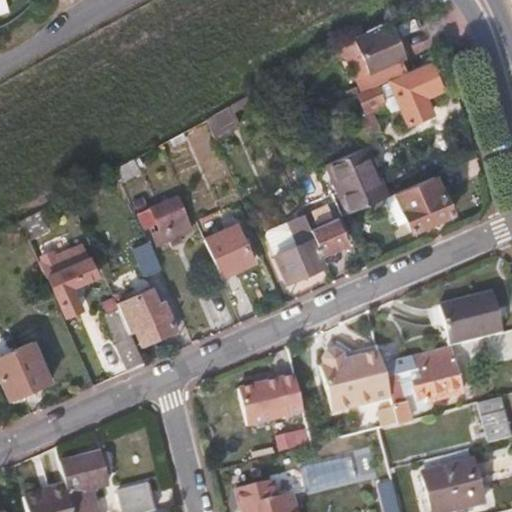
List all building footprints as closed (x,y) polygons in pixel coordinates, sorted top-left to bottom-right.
[(387,79),(404,72),(399,59),(403,58),(388,21),(378,25),(379,28),(354,38),(369,73),(372,71),(377,84),(387,79)] [(440,90),(429,61),(404,72),(387,79),(406,123),(430,113),(424,97),(440,90)] [(377,84),(356,93),(363,109),(383,100),(377,84)] [(206,118),(215,137),(237,125),(228,106),(206,118)] [(371,113),(346,124),(353,143),(379,131),(371,113)] [(168,157),(161,143),(116,168),(122,181),(168,157)] [(365,147),(326,164),(346,214),(387,197),(365,147)] [(435,176),(395,193),(411,233),(452,215),(435,176)] [(190,230),(175,197),(151,207),(146,198),(134,203),(144,228),(155,223),(158,230),(152,233),(157,245),(169,239),(172,245),(180,242),(178,236),(190,230)] [(264,236),(268,245),(285,282),(325,264),(321,255),(310,230),(309,227),(303,214),(266,231),(264,236)] [(310,230),(321,255),(346,244),(336,219),(310,230)] [(204,238),(221,277),(252,264),(235,224),(204,238)] [(144,277),(160,270),(148,241),(132,249),(144,277)] [(45,275),(63,316),(81,308),(72,288),(95,277),(80,242),(68,248),(75,263),(45,275)] [(116,303),(130,334),(133,333),(139,346),(172,332),(153,288),(116,303)] [(491,292),(438,305),(448,346),(501,333),(491,292)] [(0,337),(0,382),(7,399),(48,381),(32,343),(17,349),(10,334),(0,337)] [(143,365),(131,336),(115,343),(128,372),(143,365)] [(379,363),(383,378),(415,370),(417,380),(410,382),(415,403),(423,401),(424,405),(460,396),(448,346),(379,363)] [(352,406),(387,397),(383,378),(379,363),(377,355),(346,363),(344,355),(344,354),(335,349),(329,351),(325,360),(326,367),(321,369),(331,412),(352,406)] [(278,378),(238,388),(247,426),(287,417),(278,378)] [(499,399),(476,404),(487,446),(510,440),(499,399)] [(390,406),(394,425),(409,421),(404,403),(390,406)] [(412,434),(409,421),(394,425),(379,429),(382,442),(412,434)] [(59,464),(67,496),(104,486),(96,455),(59,464)] [(422,475),(470,463),(469,460),(422,472),(422,475)] [(470,463),(422,475),(431,511),(448,511),(480,504),(470,463)] [(119,511),(147,511),(154,510),(147,484),(114,492),(119,511)] [(382,511),(399,511),(393,485),(377,489),(382,511)] [(293,511),(290,497),(241,509),(241,511),(293,511)]
